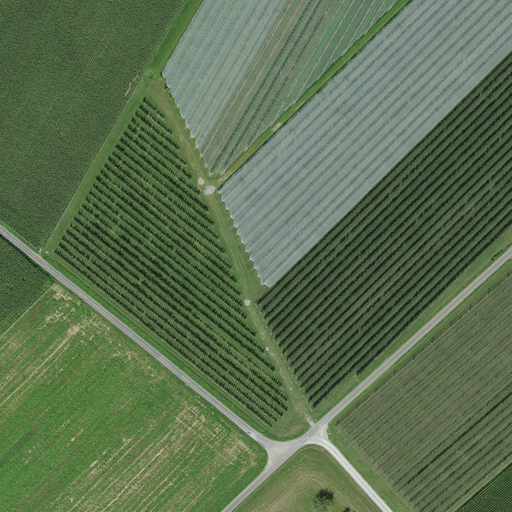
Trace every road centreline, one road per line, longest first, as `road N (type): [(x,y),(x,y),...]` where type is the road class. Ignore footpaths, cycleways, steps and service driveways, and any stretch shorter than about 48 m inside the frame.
road 1 (track): [(511,252),(228,511)]
road 2 (track): [(0,231),(284,456)]
